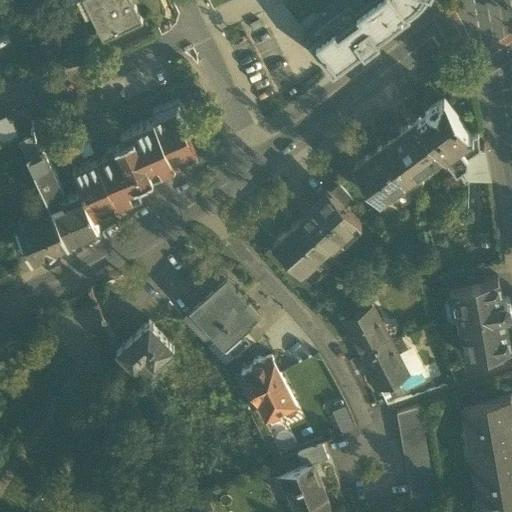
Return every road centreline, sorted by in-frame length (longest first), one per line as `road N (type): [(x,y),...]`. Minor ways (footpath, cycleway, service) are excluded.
road 1 (residential): [(206,205),(340,366),(363,418),(372,477)]
road 2 (residential): [(260,169),(481,0)]
road 3 (residential): [(0,313),(206,205)]
road 4 (residential): [(194,29),(108,71),(0,100)]
road 5 (residential): [(260,169),(194,29)]
